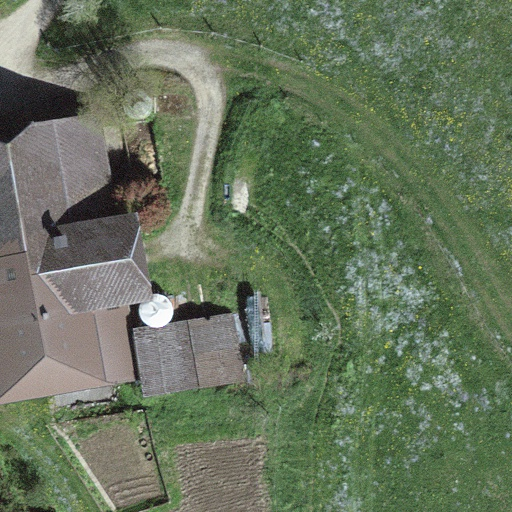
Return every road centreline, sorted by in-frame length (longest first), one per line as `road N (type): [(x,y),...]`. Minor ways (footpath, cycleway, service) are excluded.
road 1 (track): [(191,51),(330,98),(402,154),(511,326)]
road 2 (track): [(191,51),(207,76),(209,128),(178,249)]
road 3 (track): [(0,72),(27,75),(81,55),(146,45),(191,51)]
